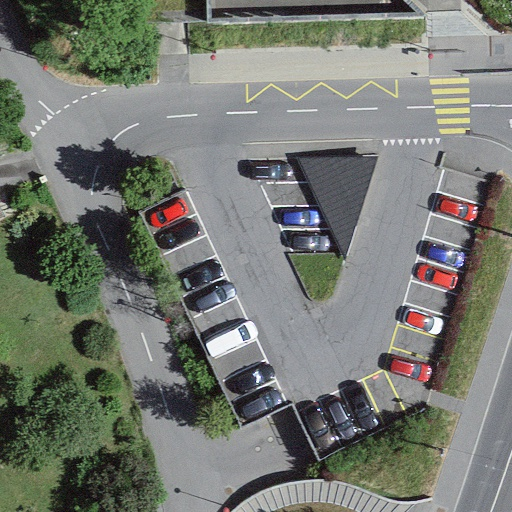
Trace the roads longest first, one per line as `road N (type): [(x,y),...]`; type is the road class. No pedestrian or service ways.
road 1 (residential): [(511,106),(157,118),(133,125),(102,158)]
road 2 (residential): [(102,158),(97,225),(141,332),(184,485)]
road 3 (residential): [(102,158),(57,123),(0,32)]
